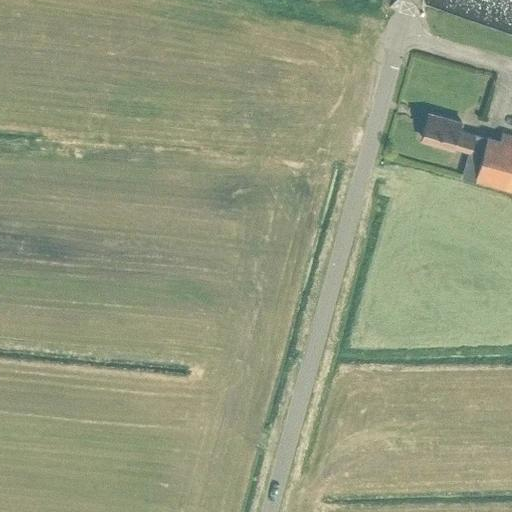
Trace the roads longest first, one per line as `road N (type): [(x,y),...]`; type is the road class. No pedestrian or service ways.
road 1 (unclassified): [(269,511),(409,0)]
road 2 (track): [(241,0),(398,33)]
